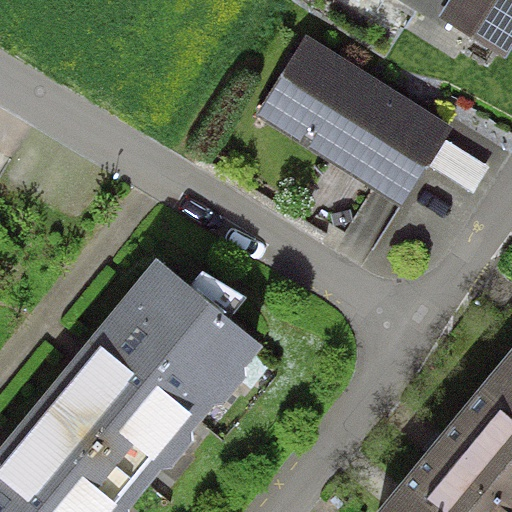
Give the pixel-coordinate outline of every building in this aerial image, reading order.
[(405,0),(445,25),(452,14),(443,9),(449,0),(405,0)] [(511,45),(511,0),(449,0),(443,9),(452,14),(510,49),(511,45)] [(457,118),(312,27),(261,107),(406,197),(457,118)] [(162,245),(49,384),(153,468),(266,330),(162,245)] [(511,511),(511,332),(372,509),(375,511),(511,511)] [(47,384),(0,442),(0,511),(116,511),(152,469),(47,384)]
